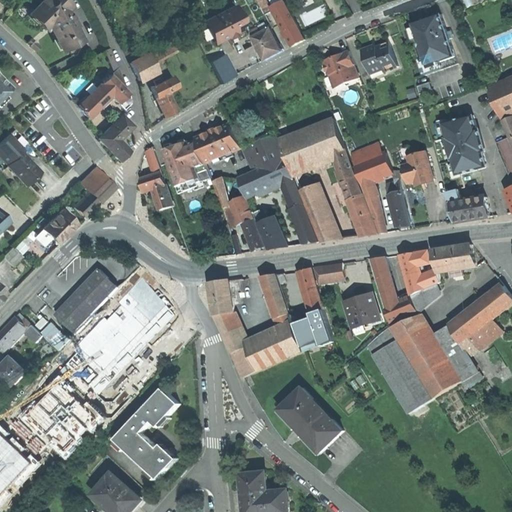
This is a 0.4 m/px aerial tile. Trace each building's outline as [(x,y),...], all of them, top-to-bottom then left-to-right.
[(44,0),(30,15),(44,29),(49,33),(51,37),(54,42),(61,51),(65,48),(70,57),(75,55),(80,45),(62,10),(66,6),(59,0),(44,0)] [(258,0),(266,15),(273,11),(267,0),(258,0)] [(273,7),(280,21),(292,14),(285,1),(273,7)] [(206,21),(217,43),(233,35),(247,28),(235,6),(206,21)] [(280,21),(294,46),(300,43),(306,40),(292,14),(280,21)] [(427,19),(414,24),(422,48),(428,67),(457,57),(450,39),(448,32),(442,14),(427,19)] [(214,44),(217,43),(206,21),(203,22),(214,44)] [(251,32),(254,37),(262,33),(259,28),(251,32)] [(254,38),(266,61),(275,56),(284,52),(272,28),(262,33),(254,37),(254,38)] [(391,43),(389,37),(387,38),(389,44),(381,47),(374,50),(373,47),(364,51),(368,63),(370,62),(373,69),(371,70),(373,74),(385,69),(386,72),(400,67),(391,43)] [(40,46),(31,39),(26,44),(35,52),(40,46)] [(170,42),(148,53),(153,63),(175,51),(170,42)] [(104,51),(113,72),(117,68),(110,48),(104,51)] [(459,64),(457,57),(428,67),(422,48),(417,50),(426,75),(459,64)] [(356,65),(351,51),(337,56),(324,61),(330,75),(332,74),(336,85),(346,81),(346,83),(360,78),(355,65),(356,65)] [(148,53),(129,63),(138,81),(157,71),(153,63),(148,53)] [(209,62),(220,84),(235,77),(224,54),(209,62)] [(128,94),(117,68),(113,72),(99,86),(110,97),(113,100),(117,104),(128,94)] [(160,78),(153,82),(155,86),(150,88),(156,101),(157,100),(165,118),(172,114),(177,112),(168,92),(177,87),(172,77),(162,82),(160,78)] [(511,78),(490,88),(503,118),(511,113),(511,78)] [(0,102),(5,98),(2,96),(9,89),(0,80),(0,102)] [(430,82),(417,87),(419,94),(432,90),(430,82)] [(87,118),(110,97),(99,86),(77,108),(82,112),(87,118)] [(129,104),(128,94),(117,104),(123,110),(129,104)] [(511,113),(503,118),(511,140),(511,113)] [(453,160),(458,175),(477,170),(488,167),(484,152),(487,151),(481,128),(478,129),(474,115),(444,123),(447,138),(446,138),(452,160),(453,160)] [(121,116),(97,139),(118,161),(124,156),(128,151),(117,141),(132,127),(121,116)] [(337,164),(349,201),(364,196),(335,119),(281,140),(297,180),(337,164)] [(207,164),(243,148),(231,124),(218,130),(218,128),(214,129),(210,131),(211,133),(197,138),(207,164)] [(14,130),(9,135),(21,148),(27,143),(14,130)] [(0,155),(9,164),(21,153),(23,151),(21,148),(9,135),(8,135),(0,142),(0,155)] [(244,149),(255,171),(286,158),(277,135),(244,149)] [(511,144),(509,138),(497,143),(500,149),(500,150),(511,178),(511,144)] [(205,181),(212,178),(197,141),(189,144),(189,142),(187,143),(187,141),(179,144),(167,148),(167,150),(165,151),(178,187),(184,184),(186,188),(205,181)] [(375,181),(395,173),(387,153),(385,154),(381,143),(352,155),(364,185),(375,181)] [(148,151),(157,174),(163,172),(153,147),(148,151)] [(425,182),(435,179),(427,151),(409,156),(411,164),(404,166),(409,184),(419,181),(424,180),(425,182)] [(7,166),(25,186),(32,179),(39,172),(21,153),(9,164),(7,166)] [(0,158),(7,166),(9,164),(0,155),(0,158)] [(283,183),(294,178),(286,158),(255,171),(239,178),(248,198),(283,183)] [(79,184),(88,193),(98,203),(106,195),(115,187),(95,168),(79,184)] [(387,185),(390,195),(404,191),(400,171),(395,173),(397,182),(387,185)] [(167,184),(163,172),(157,174),(142,179),(145,192),(154,189),(167,184)] [(214,183),(224,206),(229,203),(223,178),(214,183)] [(291,203),(302,198),(294,178),(283,183),(291,203)] [(207,187),(205,181),(186,188),(184,184),(178,187),(180,194),(196,188),(197,190),(207,187)] [(380,196),(375,181),(364,185),(382,234),(388,233),(380,196)] [(175,206),(167,184),(154,189),(158,201),(161,210),(175,206)] [(316,185),(302,191),(323,242),(338,240),(316,185)] [(449,192),(451,203),(463,201),(459,189),(449,192)] [(413,226),(404,191),(390,195),(398,227),(406,226),(413,226)] [(74,207),(84,217),(98,203),(88,193),(74,207)] [(237,227),(243,224),(255,219),(246,196),(229,203),(237,227)] [(379,234),(364,196),(349,201),(363,236),(372,235),(379,234)] [(463,201),(451,203),(457,223),(491,217),(487,196),(463,201)] [(308,244),(321,242),(302,198),(291,203),(308,244)] [(231,229),(237,227),(229,203),(224,206),(231,229)] [(50,238),(57,244),(67,234),(75,226),(60,211),(41,229),(43,231),(50,238)] [(0,229),(8,222),(0,212),(0,229)] [(257,218),(260,224),(266,221),(263,215),(257,218)] [(266,221),(260,224),(271,249),(282,247),(290,246),(278,216),(266,221)] [(255,219),(243,224),(253,250),(255,249),(256,251),(261,249),(260,247),(262,246),(266,244),(255,219)] [(42,246),(50,238),(43,231),(34,239),(42,246)] [(232,236),(238,255),(243,253),(237,235),(232,236)] [(436,250),(441,273),(452,271),(465,269),(479,267),(473,244),(454,247),(436,250)] [(12,247),(2,257),(12,267),(22,257),(12,247)] [(430,251),(418,253),(421,264),(425,263),(425,266),(433,264),(430,251)] [(402,255),(413,296),(427,289),(424,277),(421,264),(418,253),(402,255)] [(372,259),(386,306),(398,302),(387,257),(372,259)] [(344,264),(316,268),(320,284),(346,280),(344,264)] [(140,266),(120,288),(110,298),(119,306),(149,275),(140,266)] [(309,300),(313,314),(325,310),(313,269),(307,270),(300,272),(306,300),(309,300)] [(466,275),(465,269),(452,271),(453,278),(466,275)] [(58,315),(77,333),(93,316),(110,298),(120,288),(101,270),(58,315)] [(439,271),(427,276),(424,277),(427,289),(437,285),(442,283),(439,271)] [(278,275),(267,277),(281,317),(290,313),(278,275)] [(236,313),(231,281),(222,282),(211,284),(216,316),(236,313)] [(413,296),(412,296),(419,313),(441,294),(437,285),(427,289),(413,296)] [(511,293),(506,286),(452,328),(462,345),(494,319),(511,305),(511,293)] [(347,303),(355,328),(365,325),(382,320),(374,294),(360,298),(347,303)] [(419,313),(412,296),(406,299),(398,302),(386,306),(392,324),(419,313)] [(306,351),(334,343),(325,310),(313,314),(300,318),(295,320),(306,351)] [(249,346),(236,313),(216,316),(233,353),(249,346)] [(276,319),(281,331),(294,325),(290,313),(281,317),(276,319)] [(127,349),(93,316),(77,333),(111,366),(127,349)] [(421,316),(393,327),(436,398),(462,383),(434,337),(421,316)] [(0,335),(0,345),(7,352),(26,332),(30,329),(22,321),(18,317),(5,330),(0,335)] [(25,317),(22,321),(30,329),(33,325),(25,317)] [(505,331),(494,319),(462,345),(471,358),(505,331)] [(139,336),(163,359),(180,340),(166,328),(158,320),(148,331),(146,329),(139,336)] [(26,332),(37,343),(44,336),(33,325),(30,329),(26,332)] [(281,331),(249,346),(260,371),(305,351),(294,325),(281,331)] [(367,330),(365,325),(355,328),(357,334),(367,330)] [(393,327),(392,326),(369,346),(411,414),(436,398),(393,327)] [(451,326),(434,337),(462,383),(466,389),(483,378),(471,358),(462,345),(452,328),(451,326)] [(260,371),(249,346),(233,353),(245,377),(260,371)] [(0,371),(0,374),(14,388),(28,373),(13,358),(7,364),(0,371)] [(57,395),(47,385),(32,401),(64,431),(77,417),(79,419),(86,412),(69,396),(64,402),(57,395)] [(304,388),(280,410),(303,433),(322,453),(345,431),(334,419),(333,420),(314,400),(315,399),(304,388)] [(182,404),(165,389),(117,440),(160,480),(172,467),(180,459),(164,444),(160,448),(144,433),(154,422),(160,428),(182,404)] [(95,495),(114,511),(132,511),(134,511),(143,500),(114,474),(95,495)] [(247,511),(291,511),(290,502),(286,502),(285,492),(269,493),(268,485),(267,476),(256,478),(256,474),(244,475),(247,511)]
